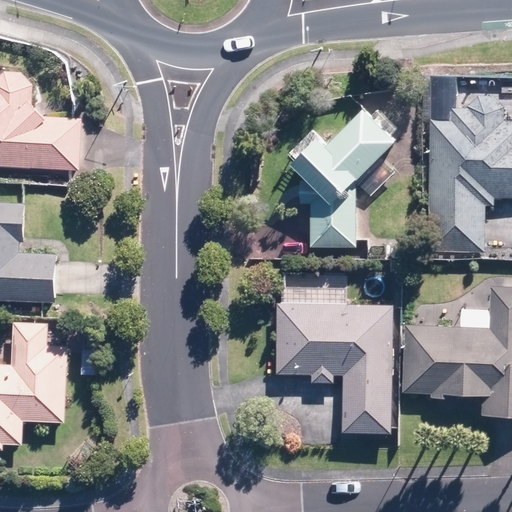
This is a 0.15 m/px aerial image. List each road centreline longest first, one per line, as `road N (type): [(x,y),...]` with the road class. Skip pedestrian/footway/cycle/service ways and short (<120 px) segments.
road 1 (residential): [(511,493),(240,500)]
road 2 (residential): [(189,463),(176,243)]
road 3 (residential): [(176,243),(137,31)]
road 4 (residential): [(242,41),(214,88),(176,243)]
road 5 (secondary): [(453,0),(261,23)]
